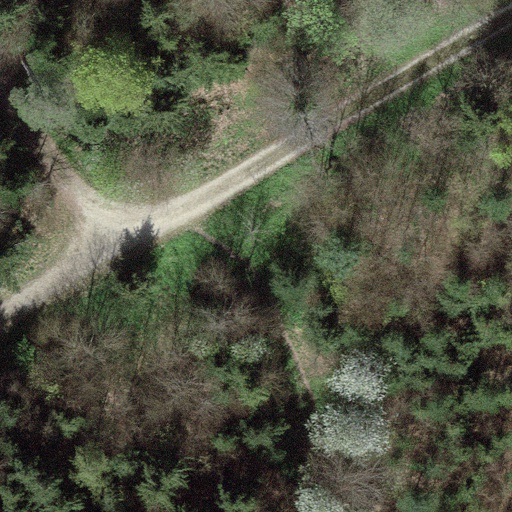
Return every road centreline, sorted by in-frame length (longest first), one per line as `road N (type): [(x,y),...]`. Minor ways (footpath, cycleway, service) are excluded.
road 1 (track): [(0,310),(511,14)]
road 2 (track): [(0,78),(114,250)]
